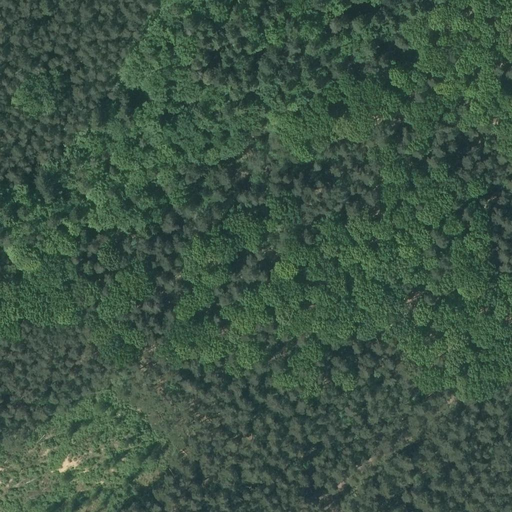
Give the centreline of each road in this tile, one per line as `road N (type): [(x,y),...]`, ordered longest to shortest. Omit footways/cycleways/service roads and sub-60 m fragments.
road 1 (track): [(432,0),(54,279)]
road 2 (track): [(54,279),(322,502)]
road 3 (track): [(332,511),(322,502),(511,353)]
